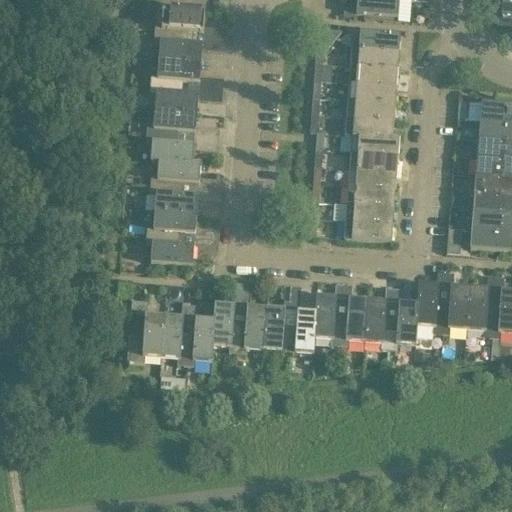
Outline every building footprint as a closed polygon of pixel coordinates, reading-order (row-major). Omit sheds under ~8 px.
[(364,0),(357,0),(358,2),(357,13),(343,12),(343,19),(356,20),(356,19),(397,22),(398,3),(364,0)] [(511,0),(502,0),(501,20),(511,21),(511,0)] [(153,47),(159,47),(169,48),(170,33),(185,35),(185,36),(201,37),(201,42),(226,44),(227,33),(203,31),(204,16),(162,13),(160,31),(154,31),(153,47)] [(225,56),(226,44),(201,42),(201,37),(185,36),(185,35),(170,33),(169,48),(159,47),(158,64),(200,68),(201,54),(225,56)] [(325,34),(317,33),(315,53),(323,54),(325,34)] [(351,56),(397,59),(398,40),(352,37),(351,56)] [(322,70),(323,54),(315,53),(314,70),(322,70)] [(395,75),(397,59),(351,56),(350,72),(395,75)] [(199,81),(200,68),(158,64),(156,82),(150,81),(149,97),(155,98),(155,97),(165,98),(166,83),(182,84),(181,85),(197,86),(197,92),(222,95),(223,83),(199,81)] [(321,87),(322,70),(314,70),(313,86),(321,87)] [(394,92),(395,75),(350,72),(349,89),(394,92)] [(221,106),(222,95),(197,92),(197,86),(181,85),(182,84),(166,83),(165,98),(155,97),(155,98),(154,115),(196,118),(197,104),(221,106)] [(319,104),(321,87),(313,86),(312,104),(319,104)] [(393,109),(394,92),(349,89),(347,106),(393,109)] [(466,107),(467,100),(458,99),(458,106),(466,107)] [(318,121),(319,104),(312,104),(310,121),(318,121)] [(392,127),(393,109),(347,106),(346,123),(392,127)] [(511,129),(511,110),(481,108),(480,127),(511,129)] [(195,132),(196,118),(154,115),(152,131),(146,131),(145,148),(151,148),(151,147),(161,148),(162,133),(177,135),(177,136),(193,137),(193,143),(218,145),(218,134),(195,132)] [(317,137),(318,121),(310,121),(309,137),(316,138),(317,138),(317,137)] [(392,127),(346,123),(345,142),(351,143),(352,141),(390,144),(390,143),(392,127)] [(511,129),(480,127),(478,145),(511,148),(511,129)] [(217,157),(218,145),(193,143),(193,137),(177,136),(177,135),(162,133),(161,148),(151,147),(151,148),(150,166),(158,167),(192,169),(192,168),(193,156),(217,157)] [(323,138),(317,137),(317,138),(316,138),(314,156),(322,157),(323,138)] [(398,144),(390,143),(390,144),(352,141),(351,143),(350,159),(397,162),(398,144)] [(511,148),(478,145),(477,163),(511,165),(511,148)] [(322,157),(314,156),(313,173),(321,173),(322,157)] [(396,179),(397,162),(350,159),(349,175),(396,179)] [(511,165),(477,163),(475,181),(511,184),(511,165)] [(197,194),(222,197),(223,184),(199,183),(200,168),(192,168),(192,169),(158,167),(157,183),(150,182),(149,199),(155,200),(155,199),(165,200),(167,185),(182,187),(182,188),(198,189),(197,194)] [(319,190),(321,173),(313,173),(312,190),(319,190)] [(394,196),(396,179),(349,175),(348,192),(394,196)] [(511,184),(475,181),(474,199),(511,202),(511,184)] [(221,208),(222,197),(197,194),(198,189),(182,188),(182,187),(167,185),(165,200),(155,199),(155,200),(154,217),(196,220),(197,206),(221,208)] [(318,208),(319,190),(312,190),(310,207),(318,208)] [(393,213),(394,196),(348,192),(346,210),(393,213)] [(450,211),(459,212),(460,198),(451,197),(450,211)] [(511,202),(474,199),(472,217),(511,220),(511,202)] [(317,224),(318,208),(310,207),(309,224),(317,224)] [(392,230),(393,213),(346,210),(345,226),(392,230)] [(195,233),(196,220),(154,217),(152,233),(146,232),(145,249),(151,249),(161,250),(163,235),(178,236),(178,237),(194,238),(193,244),(218,246),(219,234),(195,233)] [(511,220),(472,217),(471,235),(511,238),(511,220)] [(315,242),(317,224),(309,224),(308,241),(315,242)] [(390,248),(392,230),(345,226),(344,245),(390,248)] [(193,256),(212,258),(217,258),(218,246),(193,244),(194,238),(178,237),(178,236),(163,235),(161,250),(151,249),(150,267),(192,271),(193,256)] [(511,238),(471,235),(470,254),(511,257),(511,249),(511,238)] [(460,248),(447,248),(446,257),(459,258),(460,248)] [(418,288),(416,309),(417,310),(415,331),(417,331),(433,333),(432,338),(448,340),(449,334),(448,334),(449,323),(435,322),(436,307),(437,307),(438,291),(445,291),(446,278),(437,277),(436,289),(418,288)] [(449,334),(466,335),(470,292),(452,291),(453,279),(446,278),(445,291),(438,291),(437,307),(436,307),(435,322),(449,323),(448,334),(449,334)] [(486,294),(470,292),(466,335),(482,337),(482,343),(498,344),(499,338),(498,338),(499,328),(485,327),(486,311),(487,311),(488,295),(494,296),(495,282),(487,281),(486,294)] [(503,283),(495,282),(494,296),(488,295),(487,311),(486,311),(485,327),(499,328),(498,338),(499,338),(511,339),(511,295),(502,295),(503,283)] [(315,301),(314,317),(315,317),(313,343),(315,343),(331,344),(330,351),(346,352),(347,345),(345,345),(345,336),(331,335),(332,320),(334,320),(335,304),(341,304),(343,290),(335,289),(334,302),(315,301)] [(345,345),(347,345),(364,347),(367,305),(350,303),(351,291),(343,290),(341,304),(335,304),(334,320),(332,320),(331,335),(345,336),(345,345)] [(384,306),(367,305),(364,347),(380,348),(380,355),(396,357),(397,350),(395,350),(396,341),(381,340),(382,324),(384,324),(385,308),(392,309),(393,294),(385,294),(384,306)] [(415,351),(417,331),(415,331),(417,310),(416,309),(399,308),(400,295),(393,294),(392,309),(385,308),(384,324),(382,324),(381,340),(396,341),(395,350),(397,350),(415,351)] [(214,308),(212,324),(213,325),(211,351),(212,351),(228,352),(227,359),(244,360),(245,354),(244,354),(245,344),(230,343),(231,327),(232,327),(234,311),(240,311),(241,297),(232,297),(231,310),(214,308)] [(245,354),(261,355),(265,313),(248,311),(249,298),(241,297),(240,311),(234,311),(232,327),(231,327),(230,343),(245,344),(244,354),(245,354)] [(282,314),(265,313),(261,355),(278,357),(278,363),(294,364),(294,358),(293,358),(294,348),(280,347),(281,331),(282,331),(284,315),(290,315),(291,301),(283,301),(282,314)] [(313,360),(315,343),(313,343),(315,317),(314,317),(297,315),(298,302),(291,301),(290,315),(284,315),(282,331),(281,331),(280,347),(294,348),(293,358),(294,358),(313,360)] [(143,361),(160,363),(163,320),(146,319),(147,306),(132,305),(131,319),(145,320),(143,342),(129,341),(126,366),(143,368),(143,361)] [(181,322),(163,320),(160,363),(177,364),(177,370),(193,372),(194,366),(192,366),(193,356),(179,355),(180,339),(181,340),(183,323),(189,324),(190,310),(182,309),(181,322)] [(211,367),(212,351),(211,351),(213,325),(212,324),(197,323),(198,310),(190,310),(189,324),(183,323),(181,340),(180,339),(179,355),(193,356),(192,366),(194,366),(211,367)] [(428,358),(415,357),(414,369),(427,370),(428,358)]
